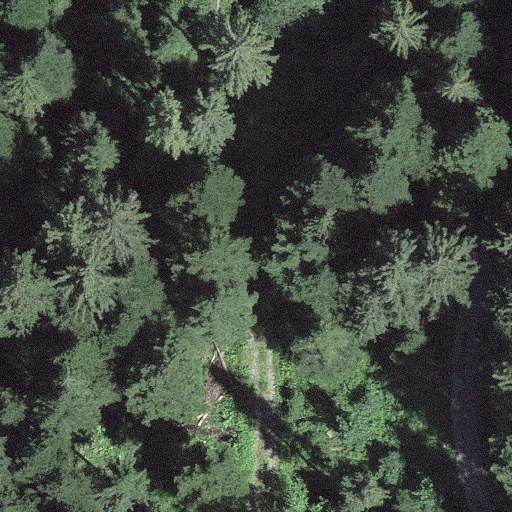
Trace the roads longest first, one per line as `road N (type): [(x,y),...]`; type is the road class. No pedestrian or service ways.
road 1 (track): [(262,511),(269,440),(248,162),(345,0)]
road 2 (track): [(499,511),(484,476),(473,240),(510,179),(511,155)]
